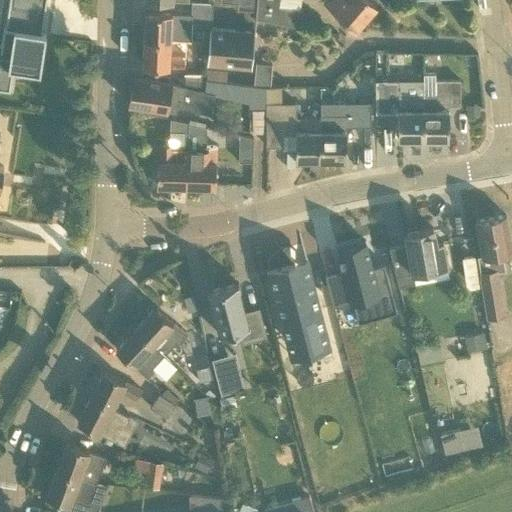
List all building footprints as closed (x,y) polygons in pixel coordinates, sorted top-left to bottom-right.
[(10,0),(10,5),(46,10),(47,0),(10,0)] [(257,12),(257,0),(238,0),(237,10),(257,12)] [(280,0),(257,0),(257,12),(256,19),(300,28),(303,11),(280,6),(280,0)] [(356,29),(376,6),(368,0),(327,0),(325,3),(356,29)] [(210,24),(212,4),(191,3),(190,23),(210,24)] [(187,15),(173,14),(146,13),(144,39),(171,40),(172,25),(187,26),(187,15)] [(47,34),(5,28),(2,44),(0,43),(0,89),(11,91),(14,70),(41,74),(47,34)] [(207,63),(252,67),(255,32),(210,29),(207,63)] [(170,57),(171,40),(144,39),(143,67),(185,68),(185,57),(170,57)] [(256,62),(255,83),(272,84),(272,62),(256,62)] [(185,86),(204,91),(206,75),(186,73),(185,86)] [(267,108),(267,104),(267,87),(207,79),(206,91),(205,91),(204,91),(185,86),(173,83),(135,76),(130,105),(177,113),(178,107),(183,108),(211,115),(216,95),(248,104),(250,104),(249,107),(267,108)] [(376,101),(375,114),(387,114),(398,114),(398,139),(424,139),(424,97),(399,97),(398,97),(398,81),(387,81),(375,81),(376,101)] [(436,81),(436,97),(424,97),(424,139),(449,139),(449,106),(461,106),(461,81),(436,81)] [(321,117),(321,118),(321,161),(347,161),(347,127),(358,127),(358,103),(346,103),(346,117),(321,117)] [(267,133),(267,147),(284,147),(284,150),(296,150),(296,161),(321,161),(321,118),(297,118),(296,104),(282,104),(281,104),(268,104),(267,104),(267,108),(267,133)] [(266,133),(266,108),(253,108),(253,132),(266,133)] [(188,150),(186,187),(216,188),(218,147),(206,147),(206,128),(189,124),(188,150)] [(254,138),(240,135),(239,163),(253,163),(254,138)] [(186,187),(188,150),(171,149),(171,145),(158,145),(157,186),(186,187)] [(507,271),(504,254),(511,252),(511,246),(507,216),(476,221),(482,256),(478,257),(481,274),(480,274),(488,318),(508,315),(500,272),(507,271)] [(416,282),(414,272),(447,266),(443,243),(436,244),(434,229),(406,234),(408,244),(389,247),(399,285),(416,282)] [(367,243),(338,250),(343,271),(326,276),(334,307),(351,303),(352,305),(357,304),(361,321),(397,312),(386,267),(374,270),(367,243)] [(477,255),(464,256),(465,270),(470,269),(471,286),(479,285),(477,255)] [(294,265),(269,271),(287,341),(292,359),(294,368),(333,358),(331,349),(326,331),(315,290),(314,290),(302,293),(295,265),(294,265)] [(239,284),(208,292),(208,293),(210,292),(220,333),(218,333),(219,334),(238,330),(241,343),(266,337),(259,309),(245,313),(238,285),(239,285),(239,284)] [(136,328),(154,345),(165,354),(177,342),(180,344),(187,335),(156,307),(136,328)] [(142,358),(154,345),(136,328),(117,350),(149,378),(156,370),(142,358)] [(487,348),(484,333),(464,337),(467,352),(487,348)] [(439,342),(418,344),(420,361),(441,358),(439,342)] [(205,343),(191,346),(199,383),(213,380),(205,343)] [(227,356),(212,360),(221,395),(236,392),(227,356)] [(90,398),(112,409),(121,392),(137,400),(142,390),(104,371),(90,398)] [(169,418),(177,406),(160,394),(152,406),(169,418)] [(209,416),(207,397),(195,399),(197,417),(209,416)] [(105,423),(112,409),(90,398),(78,422),(116,442),(121,432),(105,423)] [(440,431),(443,453),(483,447),(479,425),(440,431)] [(97,484),(103,468),(107,458),(67,443),(57,471),(86,481),(93,482),(97,484)] [(208,474),(214,459),(200,454),(194,468),(208,474)] [(151,461),(151,460),(137,458),(134,477),(148,479),(147,487),(160,489),(164,463),(151,461)] [(47,497),(69,505),(66,511),(68,511),(98,511),(102,503),(100,502),(100,504),(87,499),(93,482),(86,481),(57,471),(47,497)] [(231,510),(230,498),(220,499),(220,498),(193,500),(194,511),(221,511),(231,510)]
